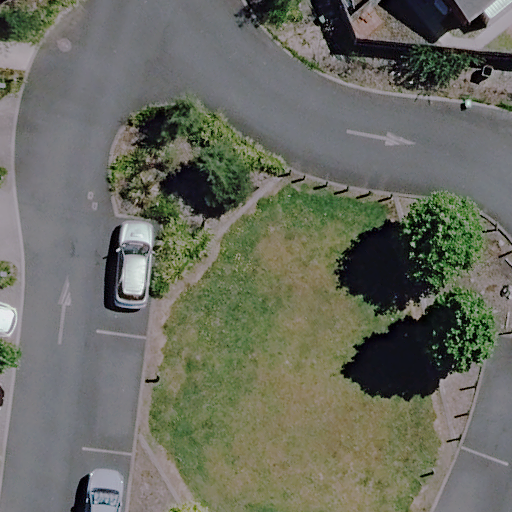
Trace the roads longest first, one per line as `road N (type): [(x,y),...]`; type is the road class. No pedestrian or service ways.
road 1 (residential): [(206,57),(160,100),(125,184),(137,274),(125,511)]
road 2 (residential): [(511,184),(405,158),(279,103)]
